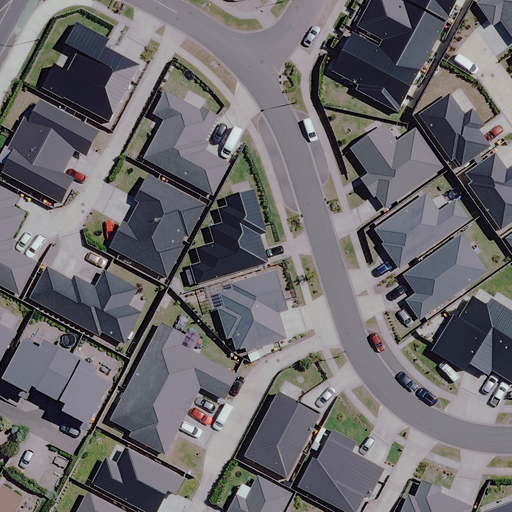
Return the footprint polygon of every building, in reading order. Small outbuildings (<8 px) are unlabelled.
[(408,0),(404,0),(403,3),(398,0),(369,0),(367,6),(434,42),(447,20),(408,0)] [(408,0),(447,20),(457,0),(408,0)] [(499,20),(511,38),(511,0),(483,0),(477,5),(492,25),(499,20)] [(367,6),(356,26),(382,40),(380,44),(421,66),(434,42),(367,6)] [(55,68),(43,89),(109,125),(140,68),(105,49),(108,43),(77,26),(66,47),(79,55),(68,75),(55,68)] [(421,66),(380,44),(378,49),(351,34),(341,52),(409,88),(421,66)] [(341,52),(330,72),(357,86),(355,90),(396,112),(409,88),(341,52)] [(199,111),(164,92),(152,114),(165,120),(144,159),(211,195),(228,164),(202,150),(207,142),(203,140),(215,117),(200,109),(199,111)] [(450,93),(418,116),(450,161),(454,158),(460,167),(488,147),(450,93)] [(24,120),(16,136),(68,165),(75,153),(86,159),(99,135),(41,104),(30,123),(24,120)] [(383,125),(350,148),(368,174),(360,179),(373,197),(375,195),(384,209),(442,167),(415,129),(396,143),(383,125)] [(68,165),(16,136),(7,151),(14,155),(3,174),(61,205),(74,182),(62,176),(68,165)] [(494,153),(464,174),(471,184),(468,186),(500,231),(511,222),(511,169),(511,168),(506,171),(494,153)] [(205,206),(147,175),(133,200),(137,203),(131,214),(185,243),(205,206)] [(17,197),(0,187),(0,285),(18,295),(36,263),(10,249),(14,241),(10,239),(24,213),(11,206),(17,197)] [(265,233),(251,190),(224,198),(226,206),(217,209),(222,223),(209,228),(214,243),(196,249),(201,263),(190,267),(195,284),(267,261),(258,235),(265,233)] [(424,194),(374,230),(385,244),(382,245),(399,269),(468,220),(454,201),(438,213),(424,194)] [(185,243),(131,214),(126,225),(122,222),(109,247),(166,278),(185,243)] [(486,271),(460,236),(403,276),(416,294),(406,301),(419,319),(486,271)] [(47,267),(30,298),(98,335),(101,331),(123,343),(139,313),(127,307),(136,289),(103,271),(94,288),(72,276),(70,280),(47,267)] [(233,290),(219,295),(223,307),(217,309),(226,338),(231,336),(237,355),(285,339),(277,313),(286,310),(274,272),(231,285),(233,290)] [(465,362),(487,375),(490,370),(511,333),(511,313),(489,300),(485,306),(471,298),(458,319),(453,316),(432,351),(461,369),(465,362)] [(184,335),(160,323),(129,383),(187,412),(199,387),(223,399),(235,375),(178,347),(184,335)] [(0,359),(13,333),(0,325),(0,359)] [(511,333),(490,370),(511,383),(511,333)] [(31,389),(49,398),(70,357),(40,342),(38,346),(21,338),(0,380),(0,387),(25,400),(31,389)] [(94,369),(70,357),(49,398),(62,405),(56,417),(84,430),(108,384),(90,375),(94,369)] [(165,455),(187,412),(129,383),(128,383),(110,420),(132,431),(129,437),(165,455)] [(318,415),(276,393),(243,456),(285,477),(318,415)] [(354,443),(330,431),(314,462),(311,460),(296,487),(344,511),(353,511),(363,495),(368,498),(383,470),(349,453),(354,443)] [(105,460),(92,484),(144,511),(153,511),(165,491),(174,496),(183,480),(125,449),(116,466),(105,460)] [(0,511),(12,511),(15,509),(28,488),(2,472),(0,474),(0,511)] [(280,511),(290,494),(257,477),(247,494),(244,501),(236,496),(227,511),(280,511)] [(469,511),(471,508),(438,494),(440,490),(421,482),(414,499),(408,496),(401,511),(469,511)] [(121,511),(86,493),(76,511),(121,511)] [(511,511),(511,503),(489,511),(511,511)]
